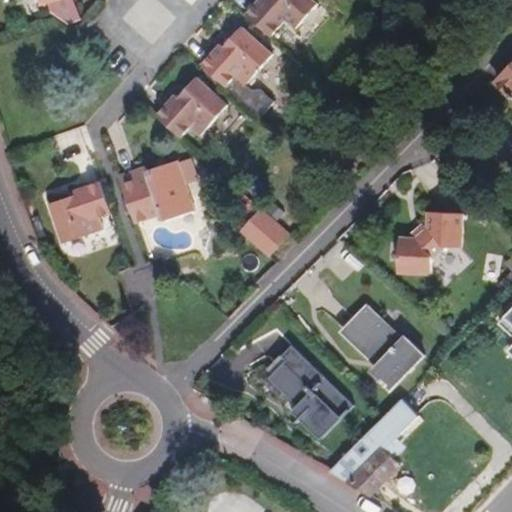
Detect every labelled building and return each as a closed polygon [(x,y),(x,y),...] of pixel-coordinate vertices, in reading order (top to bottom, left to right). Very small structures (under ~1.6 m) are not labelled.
[(319,6),(312,0),(262,0),(248,15),(273,38),(288,21),(297,30),(319,6)] [(246,87),(274,57),(244,28),(226,48),(223,45),(203,65),(228,89),(238,79),(246,87)] [(511,69),(499,83),(511,96),(511,69)] [(201,138),(230,106),(200,78),(181,98),(177,96),(158,116),(183,138),(192,129),(201,138)] [(54,135),(61,162),(89,155),(82,128),(54,135)] [(181,166),(179,162),(150,172),(151,175),(125,185),(138,224),(164,216),(167,222),(197,212),(187,184),(199,180),(192,162),(181,166)] [(125,185),(151,175),(150,172),(148,168),(122,176),(125,185)] [(106,231),(101,219),(113,215),(102,183),(75,192),(77,197),(52,206),(65,244),(106,231)] [(254,219),(263,210),(241,190),(233,199),(254,219)] [(287,232),(263,210),(254,219),(242,232),(268,254),(287,232)] [(462,250),(465,215),(430,213),(429,228),(428,230),(417,239),(401,239),(399,274),(433,276),(434,258),(445,249),(462,250)] [(417,239),(428,230),(425,226),(415,236),(417,239)] [(426,357),(408,339),(404,344),(368,308),(345,331),(381,367),(375,373),(382,380),(381,382),(387,389),(389,388),(393,392),(426,357)] [(511,311),(501,323),(511,334),(511,347),(509,350),(511,352),(511,311)] [(356,406),(295,347),(284,358),(267,375),(272,380),(297,405),(292,410),(300,418),(322,440),(356,406)] [(406,447),(403,444),(425,421),(404,399),(384,419),(333,470),(331,472),(372,496),(402,466),(394,459),(406,447)]
